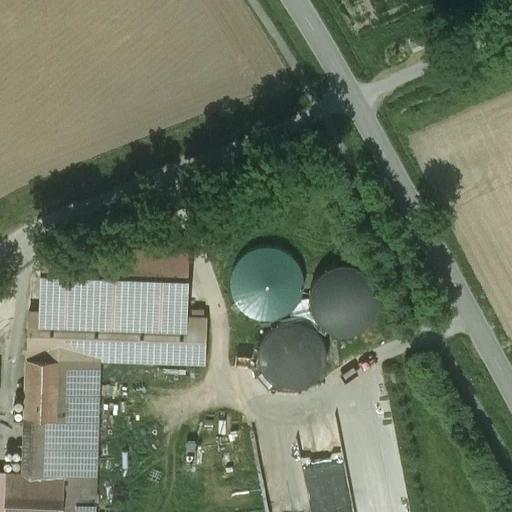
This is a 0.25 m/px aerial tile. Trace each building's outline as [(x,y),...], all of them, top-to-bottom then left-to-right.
[(286,313),(294,249),(238,242),(231,306),(286,313)] [(43,312),(29,311),(24,471),(5,471),(5,474),(0,474),(0,511),(95,511),(100,359),(205,362),(206,317),(204,317),(204,309),(192,309),(192,316),(183,316),(185,248),(101,246),(100,261),(45,259),(43,312)] [(317,323),(368,321),(366,263),(314,265),(317,323)] [(270,329),(255,368),(313,390),(328,351),(270,329)] [(267,511),(313,511),(302,444),(282,447),(282,443),(257,447),(267,511)]
